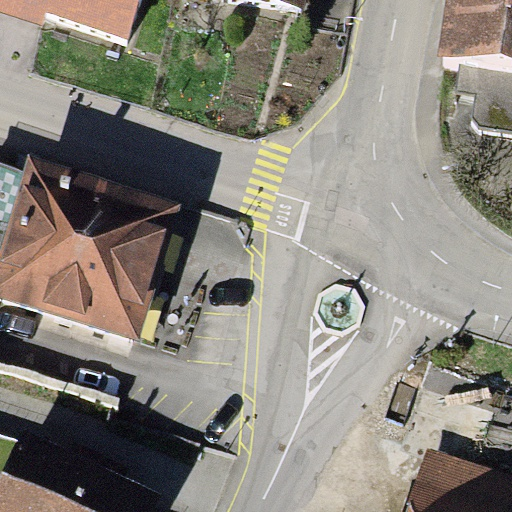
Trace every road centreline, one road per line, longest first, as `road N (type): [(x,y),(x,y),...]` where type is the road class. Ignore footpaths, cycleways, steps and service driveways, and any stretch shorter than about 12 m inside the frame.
road 1 (residential): [(306,203),(0,100)]
road 2 (residential): [(306,203),(246,511)]
road 3 (residential): [(281,511),(438,267)]
road 4 (tertiary): [(363,222),(392,0)]
